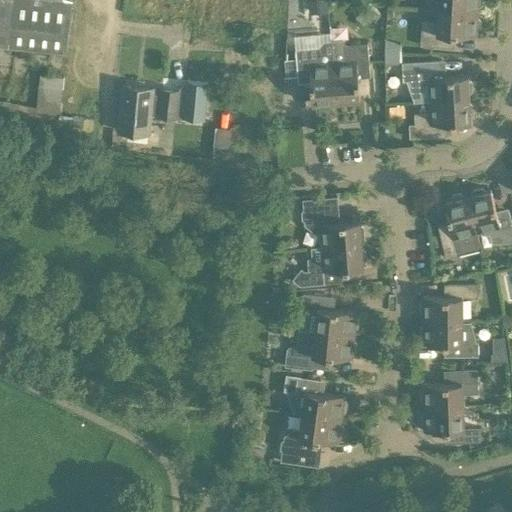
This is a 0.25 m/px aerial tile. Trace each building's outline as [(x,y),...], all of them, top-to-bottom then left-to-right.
[(0,0),(0,46),(66,54),(71,0),(0,0)] [(308,0),(310,10),(328,8),(326,0),(308,0)] [(427,0),(430,9),(437,9),(477,12),(478,8),(482,5),(482,0),(427,0)] [(362,9),(374,20),(380,13),(367,3),(362,9)] [(477,16),(477,12),(437,9),(437,22),(422,21),(420,45),(454,47),(455,34),(476,36),(476,30),(481,27),(481,19),(477,16)] [(384,50),(401,51),(401,42),(385,37),(384,50)] [(344,39),(331,40),(336,100),(340,100),(343,104),(351,103),(354,99),(359,99),(358,78),(370,77),(367,42),(345,44),(344,39)] [(332,101),(336,100),(331,40),(323,41),(317,46),(295,48),(298,83),(310,82),(312,102),(318,102),(321,106),(329,105),(332,101)] [(401,51),(384,50),(384,52),(385,62),(402,61),(401,51)] [(429,100),(469,98),(468,94),(472,90),(472,82),(468,80),(467,74),(446,75),(445,64),(412,65),(413,90),(428,89),(429,100)] [(0,125),(55,135),(62,77),(45,75),(41,110),(0,102),(0,125)] [(185,79),(183,117),(205,118),(208,81),(185,79)] [(149,133),(151,113),(158,113),(157,115),(176,117),(178,89),(160,88),(159,93),(153,92),(153,87),(121,84),(117,130),(149,133)] [(469,102),(469,98),(429,100),(429,112),(414,113),(414,123),(408,123),(409,137),(444,135),(443,123),(470,121),(470,116),(473,112),(473,104),(469,102)] [(230,127),(175,122),(172,155),(197,158),(197,156),(214,157),(214,152),(227,153),(230,127)] [(388,143),(387,123),(377,124),(379,143),(388,143)] [(481,248),(477,233),(481,232),(490,231),(492,240),(506,240),(507,242),(511,240),(511,223),(509,212),(497,215),(490,189),(486,190),(481,187),(473,189),(470,194),(467,194),(481,248)] [(481,248),(467,194),(464,195),(460,193),(452,195),(449,199),(444,200),(451,226),(438,229),(445,257),(481,248)] [(321,246),(361,243),(361,239),(364,236),(364,228),(359,225),(359,219),(339,221),(337,194),(302,197),(303,207),(301,209),(301,217),(304,219),(304,222),(314,231),(320,231),(321,246)] [(361,247),(361,243),(321,246),(310,247),(311,254),(309,256),(306,256),(307,269),(303,269),(300,265),(291,277),(299,284),(309,283),(342,280),(341,268),(363,267),(362,261),(366,258),(365,250),(361,247)] [(422,319),(462,319),(462,295),(477,295),(477,282),(444,283),(445,295),(422,295),(422,299),(418,302),(418,310),(422,313),(422,319)] [(314,330),(354,334),(354,329),(358,327),(359,319),(355,315),(356,310),(334,308),(335,295),(302,292),(300,313),(315,314),(314,330)] [(511,324),(511,319),(511,312),(502,313),(504,326),(511,324)] [(462,320),(462,319),(422,319),(422,324),(418,327),(418,335),(422,338),(422,343),(444,343),(444,355),(478,355),(478,340),(476,340),(471,320),(462,320)] [(353,340),(354,334),(314,330),(311,354),(296,352),(295,364),(328,368),(329,355),(351,358),(352,354),(356,351),(357,343),(353,340)] [(491,360),(507,359),(506,351),(490,352),(491,360)] [(423,406),(463,404),(462,393),(477,392),(477,368),(448,369),(449,381),(422,382),(422,387),(418,390),(418,398),(422,401),(423,406)] [(292,411),(301,413),(341,418),(342,413),(346,411),(347,403),(344,399),(344,395),(323,392),(325,379),(300,376),(300,374),(285,372),(283,389),(286,390),(292,411)] [(463,427),(463,404),(423,406),(423,411),(419,415),(419,423),(423,425),(423,430),(450,429),(450,441),(479,440),(479,426),(463,427)] [(340,423),(341,418),(301,413),(299,428),(291,427),(283,434),(279,458),(318,464),(322,440),(337,442),(338,437),(343,435),(344,427),(340,423)]
